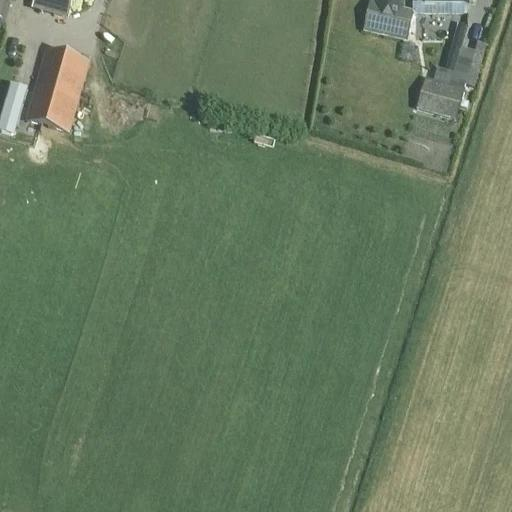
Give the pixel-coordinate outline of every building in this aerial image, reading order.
[(0,0),(0,21),(5,23),(11,0),(0,0)] [(69,15),(73,0),(33,0),(32,5),(69,15)] [(407,43),(413,15),(369,4),(363,33),(407,43)] [(461,71),(469,27),(459,25),(449,75),(463,77),(464,71),(461,71)] [(480,44),(472,82),(480,84),(489,46),(480,44)] [(86,61),(43,50),(24,120),(67,131),(86,61)] [(420,111),(460,122),(468,90),(429,79),(420,111)] [(28,92),(10,86),(0,118),(0,132),(14,137),(28,92)]
